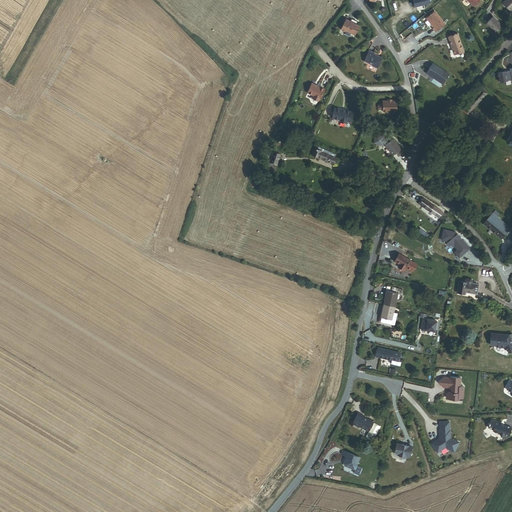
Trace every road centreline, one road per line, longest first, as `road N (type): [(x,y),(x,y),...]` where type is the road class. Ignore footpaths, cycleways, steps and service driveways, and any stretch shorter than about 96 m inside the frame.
road 1 (residential): [(301,474),(345,397),(378,239),(405,178)]
road 2 (residential): [(416,138),(399,61),(357,0)]
road 3 (residential): [(405,178),(447,208),(502,274)]
road 4 (residential): [(511,39),(416,138)]
